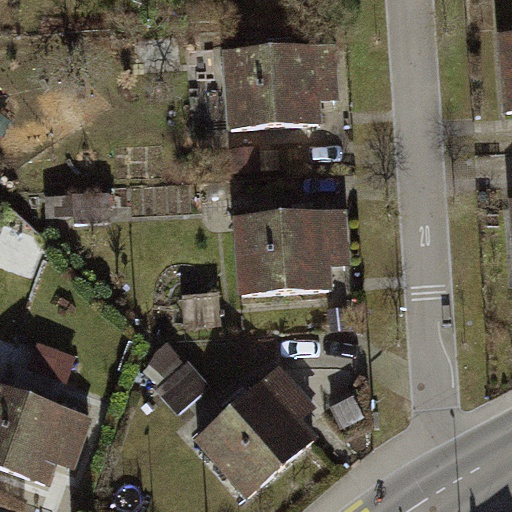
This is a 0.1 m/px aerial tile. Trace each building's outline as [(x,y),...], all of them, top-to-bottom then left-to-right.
[(511,35),(499,36),(504,116),(511,115),(511,35)] [(341,45),(227,51),(232,132),(328,127),(326,102),(344,101),(341,45)] [(351,211),(238,218),(242,296),(338,291),(336,267),(355,266),(351,211)] [(198,443),(251,502),(323,439),(308,421),(322,410),(285,367),(198,443)] [(0,384),(0,468),(53,487),(60,466),(79,473),(98,419),(0,384)]
